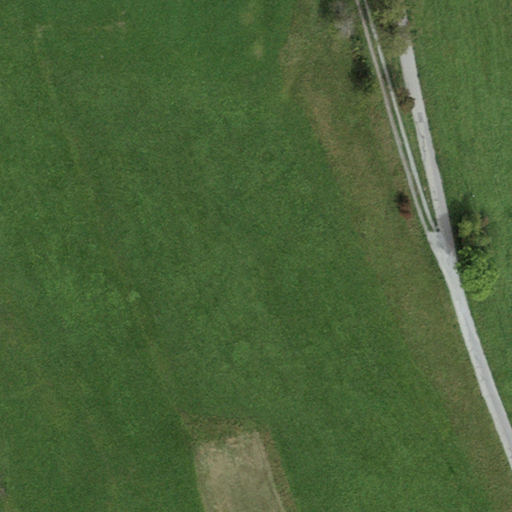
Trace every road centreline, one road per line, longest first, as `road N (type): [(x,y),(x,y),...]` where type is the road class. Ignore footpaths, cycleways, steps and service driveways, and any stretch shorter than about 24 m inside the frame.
road 1 (unclassified): [(511,460),(449,265),(397,0)]
road 2 (track): [(361,0),(406,163),(449,265)]
